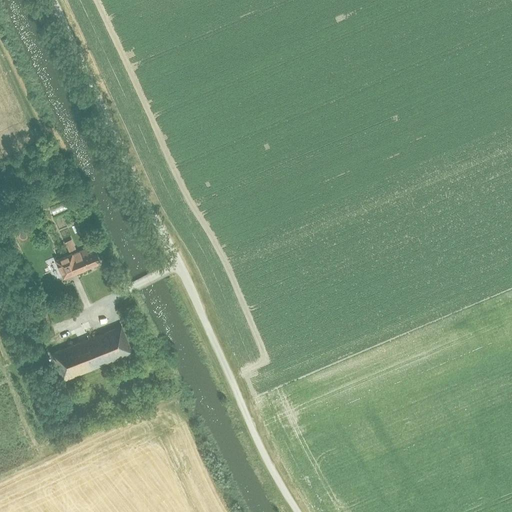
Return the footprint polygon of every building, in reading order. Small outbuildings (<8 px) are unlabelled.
[(79,231),(92,227),(89,220),(77,225),(79,231)] [(74,250),(72,245),(70,240),(64,243),(68,252),(74,250)] [(55,261),(62,277),(62,278),(99,262),(93,246),(71,255),(71,254),(55,261)] [(45,339),(54,335),(43,307),(34,310),(45,339)] [(61,381),(131,354),(120,326),(51,353),(61,381)]
